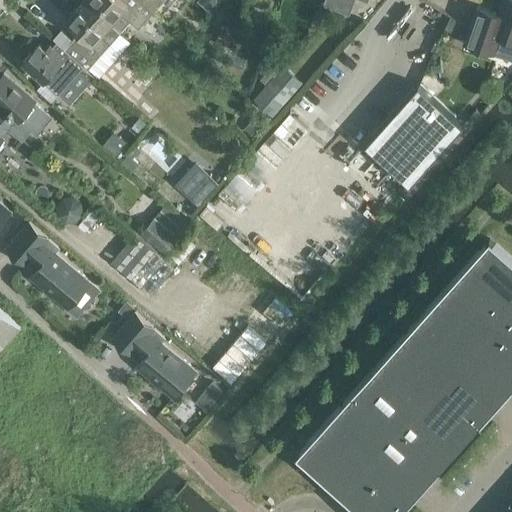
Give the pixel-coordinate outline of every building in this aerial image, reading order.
[(80,30),(65,47),(89,67),(120,30),(85,0),(82,0),(66,17),(80,30)] [(85,0),(120,30),(130,18),(139,26),(155,8),(146,0),(85,0)] [(325,0),(324,4),(350,13),(354,0),(325,0)] [(418,60),(450,78),(467,48),(449,38),(460,19),(426,0),(410,0),(386,44),(417,61),(418,60)] [(478,6),(465,42),(511,58),(511,0),(503,0),(499,13),(478,6)] [(40,42),(23,61),(58,93),(84,65),(57,40),(53,46),(51,44),(46,48),(40,42)] [(275,113),(305,79),(285,61),(255,95),(275,113)] [(0,121),(6,127),(15,116),(18,119),(19,117),(22,120),(25,119),(32,111),(32,108),(29,106),(35,99),(4,73),(0,78),(0,121)] [(411,183),(464,123),(419,83),(365,143),(411,183)] [(244,200),(311,127),(292,110),(225,184),(244,200)] [(114,130),(103,143),(116,153),(126,140),(114,130)] [(219,181),(200,165),(181,186),(199,203),(219,181)] [(58,205),(59,215),(66,221),(75,220),(82,213),(81,203),(74,197),(64,198),(58,205)] [(0,223),(11,210),(0,200),(0,223)] [(193,221),(167,201),(141,233),(166,254),(193,221)] [(58,245),(30,221),(8,247),(26,262),(29,258),(38,266),(31,274),(47,288),(49,286),(54,290),(52,292),(68,306),(90,280),(55,250),(58,245)] [(151,294),(175,266),(135,233),(112,260),(151,294)] [(511,255),(491,236),(451,281),(511,335),(511,255)] [(511,387),(511,335),(451,281),(417,319),(412,324),(499,401),(511,387)] [(0,347),(21,325),(0,305),(0,347)] [(164,335),(136,310),(114,336),(132,352),(135,348),(144,356),(137,364),(153,378),(155,376),(160,380),(158,382),(174,395),(196,369),(161,339),(164,335)] [(499,401),(412,324),(374,367),(461,445),(499,401)] [(232,348),(216,366),(232,379),(247,362),(232,348)] [(461,445),(374,367),(336,410),(422,487),(461,445)] [(400,511),(422,487),(336,410),(297,453),(346,497),(362,511),(400,511)]
